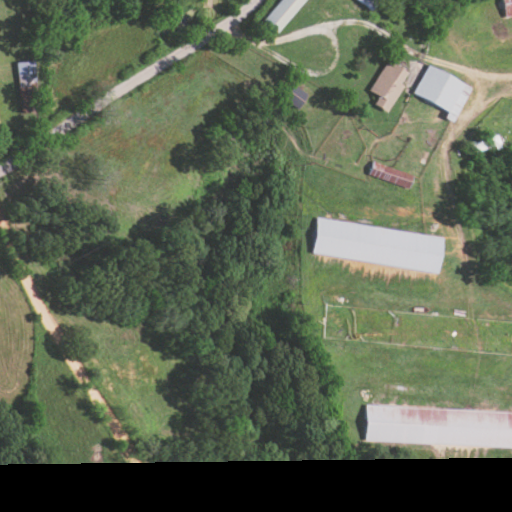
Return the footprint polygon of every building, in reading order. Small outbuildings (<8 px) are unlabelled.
[(275,32),(303,0),(277,0),(261,19),(275,32)] [(355,0),(368,10),(376,0),(355,0)] [(511,9),(511,0),(500,0),(502,11),(511,9)] [(385,112),(402,85),(398,82),(405,72),(386,60),(367,90),(377,96),(372,104),(385,112)] [(411,93),(446,111),(442,117),(450,122),(468,87),(425,65),(411,93)] [(296,108),(306,93),(290,83),(280,98),(296,108)] [(411,174),(371,161),(367,175),(406,188),(411,174)] [(309,254),(435,272),(441,236),(315,217),(309,254)] [(511,446),(511,411),(363,405),(362,441),(511,446)]
